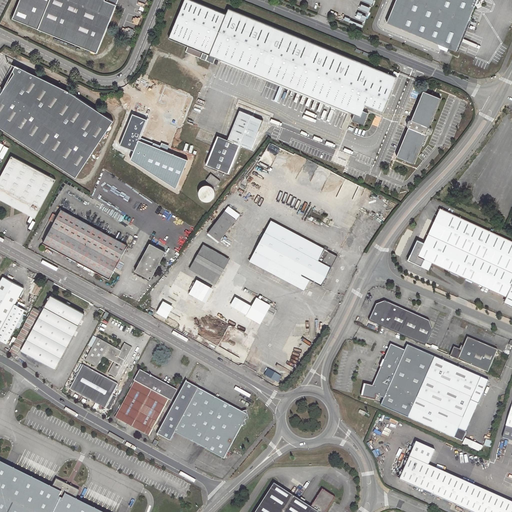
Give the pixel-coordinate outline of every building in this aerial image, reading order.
[(20,0),(12,19),(97,53),(116,5),(105,1),(103,0),(20,0)] [(186,52),(214,63),(216,58),(245,15),(229,9),(226,15),(190,0),(185,0),(169,38),(188,46),(186,52)] [(475,4),(477,0),(395,0),(387,23),(456,51),(475,4)] [(305,94),(337,53),(299,37),(245,15),(216,58),(305,94)] [(397,77),(337,53),(305,94),(354,114),(352,120),(363,124),(368,113),(363,111),(365,105),(382,112),(397,77)] [(114,121),(77,97),(69,91),(54,84),(20,68),(16,66),(13,71),(15,73),(0,95),(0,127),(43,156),(76,178),(114,121)] [(410,128),(409,127),(397,156),(414,164),(426,134),(428,135),(431,134),(432,130),(431,129),(429,128),(441,98),(423,91),(411,120),(413,121),(410,128)] [(251,149),(263,120),(240,110),(228,140),(218,136),(206,165),(229,174),(241,145),(251,149)] [(336,147),(276,122),(270,136),(330,161),(336,147)] [(348,157),(339,153),(335,161),(345,165),(348,157)] [(25,208),(37,215),(55,180),(12,156),(0,177),(0,199),(23,212),(25,208)] [(211,174),(206,180),(215,187),(220,181),(211,174)] [(209,185),(208,185),(207,185),(206,185),(204,185),(203,186),(202,187),(201,187),(200,188),(199,189),(199,190),(199,191),(198,193),(198,194),(199,195),(199,197),(200,198),(200,199),(201,200),(202,200),(202,201),(204,201),(206,202),(208,202),(209,201),(210,201),(211,201),(212,200),(213,199),(213,198),(214,198),(215,196),(215,195),(215,193),(215,192),(215,191),(214,189),(214,188),(213,188),(212,187),(212,186),(210,186),(209,185)] [(225,211),(236,219),(240,215),(229,206),(225,211)] [(35,218),(37,215),(25,208),(23,212),(35,218)] [(511,240),(449,212),(443,209),(440,208),(424,243),(417,240),(411,253),(412,254),(411,257),(409,258),(408,260),(427,269),(432,263),(506,297),(504,302),(511,305),(511,240)] [(58,216),(54,223),(43,243),(109,279),(127,246),(61,210),(58,216)] [(219,241),(220,241),(236,219),(225,211),(208,233),(219,241)] [(49,220),(54,223),(58,216),(53,214),(49,220)] [(318,260),(321,255),(324,249),(271,221),(265,232),(318,260)] [(321,285),(334,262),(337,256),(324,249),(321,255),(318,260),(265,232),(255,250),(301,275),(296,285),(303,289),(309,279),(321,285)] [(170,248),(166,245),(162,250),(150,243),(135,271),(151,279),(165,252),(167,253),(170,248)] [(203,244),(189,268),(215,283),(229,259),(203,244)] [(250,261),(303,289),(296,285),(301,275),(255,250),(251,259),(250,261)] [(180,271),(173,284),(189,293),(190,290),(206,299),(212,289),(180,271)] [(245,278),(237,274),(219,306),(227,310),(245,278)] [(3,277),(0,282),(0,339),(7,343),(25,310),(15,304),(24,288),(3,277)] [(51,296),(49,299),(42,312),(21,351),(22,352),(25,353),(55,369),(84,314),(69,306),(66,304),(51,296)] [(39,307),(38,310),(40,311),(42,312),(49,299),(48,298),(42,308),(39,307)] [(257,299),(248,315),(259,321),(268,306),(257,299)] [(369,320),(373,321),(425,345),(426,345),(431,347),(432,345),(427,342),(433,328),(430,320),(409,310),(385,300),(377,303),(369,320)] [(172,307),(164,302),(158,313),(166,317),(172,307)] [(38,310),(33,307),(10,351),(16,355),(40,311),(38,310)] [(214,317),(209,314),(204,322),(210,325),(214,317)] [(233,329),(216,319),(214,322),(232,332),(233,329)] [(231,334),(213,324),(212,327),(229,337),(231,334)] [(253,340),(235,330),(234,334),(251,343),(253,340)] [(250,345),(233,335),(231,338),(248,347),(250,345)] [(451,353),(432,345),(431,347),(450,356),(488,372),(498,350),(480,342),(468,337),(464,347),(462,350),(460,349),(454,347),(451,353)] [(119,350),(117,349),(98,338),(85,361),(97,367),(103,356),(114,363),(109,373),(116,377),(132,348),(125,344),(121,351),(119,350)] [(486,379),(481,377),(435,357),(407,345),(405,351),(391,345),(384,360),(381,368),(373,386),(365,384),(362,397),(375,400),(376,395),(384,398),(381,405),(462,441),(467,432),(459,428),(471,401),(475,392),(479,393),(486,379)] [(118,384),(83,365),(70,389),(105,408),(118,384)] [(281,377),(268,369),(265,375),(278,382),(281,377)] [(152,377),(140,370),(134,381),(135,381),(115,418),(149,436),(169,399),(169,400),(175,389),(152,377)] [(475,392),(471,401),(479,404),(489,380),(486,379),(479,393),(475,392)] [(221,400),(186,382),(158,434),(170,441),(175,432),(224,459),(242,426),(246,424),(245,421),(249,419),(246,410),(242,412),(221,400)] [(511,440),(511,408),(503,438),(511,440)] [(465,438),(462,444),(480,452),(482,446),(465,438)] [(511,511),(511,501),(429,465),(435,450),(417,442),(412,453),(411,455),(400,479),(475,511),(511,511)] [(53,488),(7,465),(0,473),(0,511),(102,511),(76,499),(78,495),(77,495),(79,491),(58,480),(56,484),(55,484),(53,488)] [(311,507),(274,483),(255,511),(326,511),(336,497),(323,489),(311,507)]
